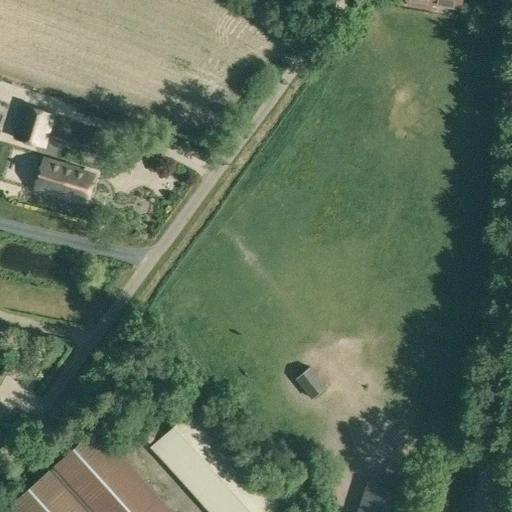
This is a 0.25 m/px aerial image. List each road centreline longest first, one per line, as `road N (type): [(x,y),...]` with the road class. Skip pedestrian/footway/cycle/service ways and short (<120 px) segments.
road 1 (unclassified): [(0,470),(342,0)]
road 2 (tertiary): [(481,511),(511,318)]
